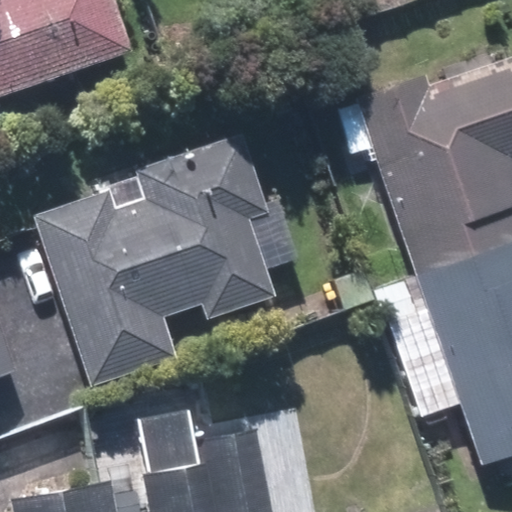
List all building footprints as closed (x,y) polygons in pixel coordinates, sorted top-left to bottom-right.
[(0,0),(0,90),(128,42),(111,0),(0,0)] [(511,229),(503,205),(511,202),(511,58),(429,87),(424,72),(333,104),(350,150),(368,144),(413,271),(374,285),(420,415),(455,402),(479,469),(511,456),(511,229)] [(142,197),(114,207),(107,185),(29,212),(88,384),(171,356),(157,317),(198,303),(203,319),(275,295),(248,218),(265,212),(237,131),(132,167),(142,197)] [(0,373),(13,369),(0,328),(0,373)] [(11,506),(11,511),(268,511),(257,427),(201,435),(206,467),(146,475),(151,511),(112,511),(110,493),(11,506)]
